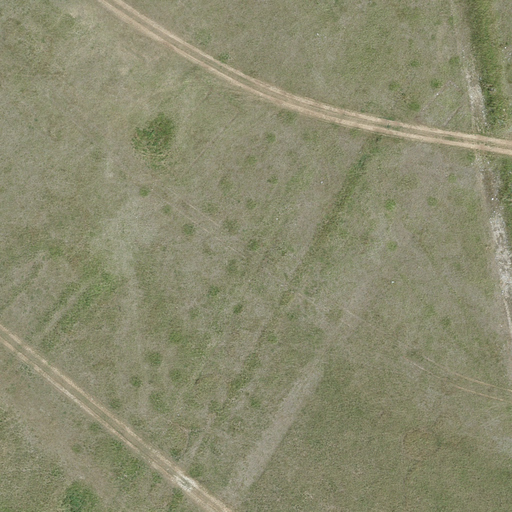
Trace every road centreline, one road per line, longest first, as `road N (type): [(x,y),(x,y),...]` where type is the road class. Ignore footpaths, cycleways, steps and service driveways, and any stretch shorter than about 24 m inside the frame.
road 1 (track): [(107,0),(211,64),(293,101),(511,147)]
road 2 (track): [(230,511),(0,328)]
